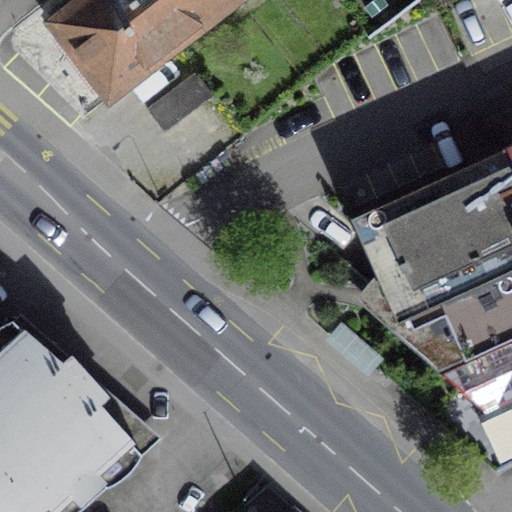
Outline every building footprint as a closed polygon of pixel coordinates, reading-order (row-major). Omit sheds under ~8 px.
[(289,16),(276,0),(132,0),(84,38),(152,124),(159,119),(201,85),(289,16)] [(201,85),(159,119),(191,160),(221,136),(205,116),(218,106),(201,85)] [(511,134),(340,218),(485,409),(511,393),(511,134)] [(0,511),(143,511),(186,473),(57,335),(0,387),(0,511)] [(285,511),(268,495),(250,511),(285,511)]
